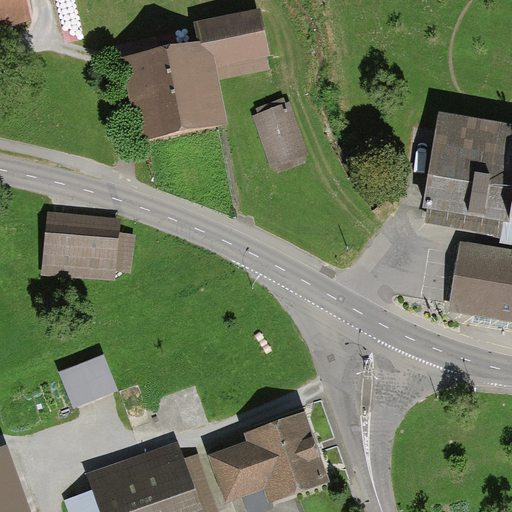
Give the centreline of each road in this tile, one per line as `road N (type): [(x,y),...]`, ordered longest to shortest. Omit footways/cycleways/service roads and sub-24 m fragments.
road 1 (tertiary): [(384,325),(177,220),(0,168)]
road 2 (track): [(366,381),(322,387),(184,439),(152,439),(56,479),(48,491),(54,511)]
road 3 (tertiary): [(384,325),(364,409),(365,482),(376,511)]
road 4 (tertiary): [(511,370),(384,325)]
